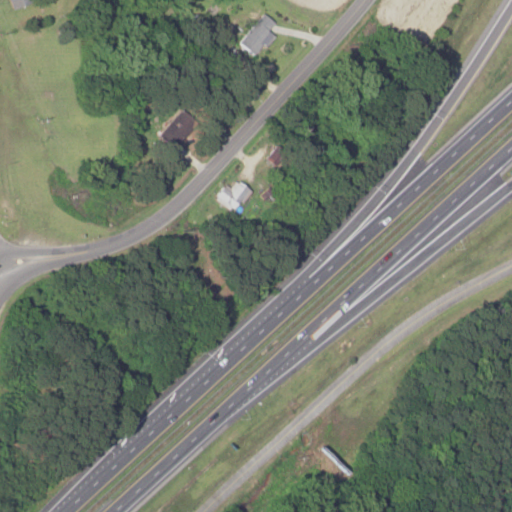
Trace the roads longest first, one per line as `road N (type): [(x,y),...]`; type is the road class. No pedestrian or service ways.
road 1 (motorway): [(511,101),(60,511)]
road 2 (motorway): [(119,511),(511,153)]
road 3 (residential): [(0,255),(80,251),(185,199),(355,0)]
road 4 (residential): [(201,511),(390,338),(511,265)]
road 5 (motorway): [(215,425),(511,191)]
road 6 (motorway): [(511,12),(453,106),(327,263)]
